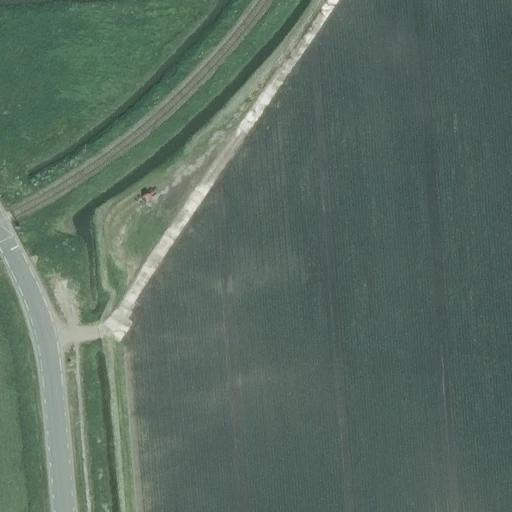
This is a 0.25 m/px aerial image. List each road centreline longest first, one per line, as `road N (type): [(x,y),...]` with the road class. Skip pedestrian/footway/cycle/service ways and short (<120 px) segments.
road 1 (track): [(331,0),(110,332),(44,343)]
road 2 (tertiary): [(0,229),(44,343),(62,511)]
